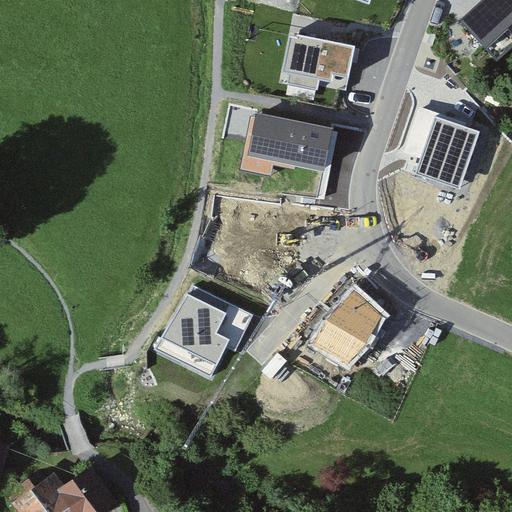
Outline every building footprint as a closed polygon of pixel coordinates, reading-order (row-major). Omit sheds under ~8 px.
[(355,47),(291,34),(281,85),(318,93),(319,86),(346,91),(355,47)] [(332,129),(257,115),(256,120),(250,119),(240,172),(273,178),(275,167),(295,171),(296,167),(324,172),(332,129)] [(480,133),(435,117),(416,175),(460,189),(480,133)] [(256,314),(192,282),(157,351),(211,378),(226,348),(236,353),(256,314)] [(390,319),(353,290),(310,345),(346,374),(368,346),(390,319)] [(47,477),(11,503),(17,511),(111,511),(118,507),(88,465),(55,489),(47,477)]
